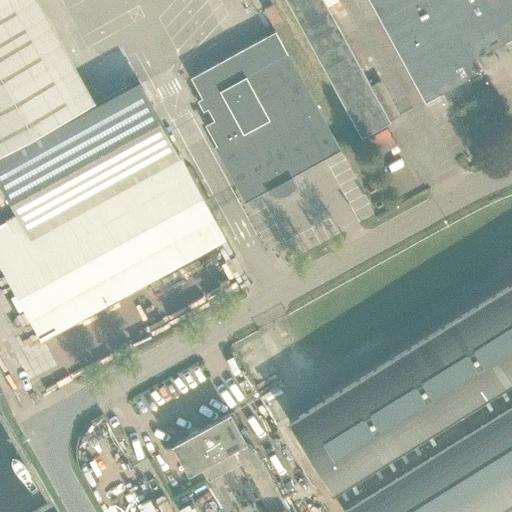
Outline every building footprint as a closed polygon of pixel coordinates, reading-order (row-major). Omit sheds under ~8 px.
[(79,109),(19,0),(0,0),(0,180),(16,211),(0,219),(0,263),(41,337),(224,235),(176,149),(175,150),(135,78),(79,109)] [(287,0),(360,134),(387,119),(322,0),(287,0)] [(511,0),(367,0),(423,100),(467,75),(461,64),(511,35),(511,0)] [(263,9),(272,25),(280,20),(271,5),(263,9)] [(291,177),(289,174),(337,147),(272,30),(189,76),(213,119),(203,124),(215,145),(213,146),(242,199),(265,187),(272,195),(291,177)] [(387,141),(403,134),(395,117),(379,124),(387,141)] [(511,511),(511,277),(289,418),(347,511),(511,511)] [(229,511),(290,511),(254,447),(243,438),(228,412),(173,443),(189,471),(202,464),(229,511)] [(161,511),(172,511),(159,489),(151,493),(161,511)]
